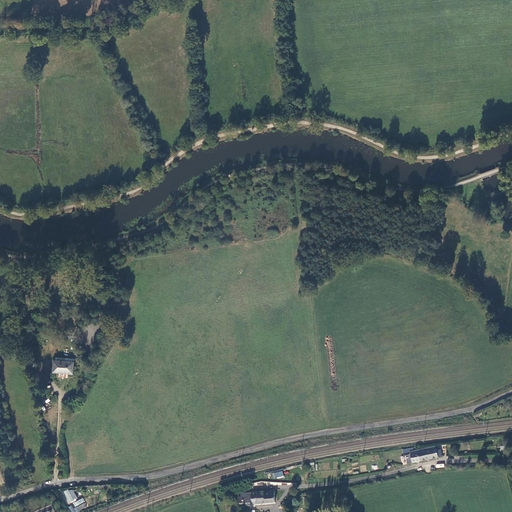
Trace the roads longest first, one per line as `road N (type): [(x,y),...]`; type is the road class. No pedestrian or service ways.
road 1 (unclassified): [(103,467),(118,477),(157,475),(288,439),(479,406),(511,391)]
road 2 (unclassified): [(103,467),(120,451),(166,360),(240,290),(250,249)]
road 3 (unclassified): [(250,249),(229,282),(161,338),(97,460)]
road 4 (residential): [(288,487),(437,461),(511,458)]
road 5 (unclassified): [(250,249),(235,52)]
road 6 (track): [(158,0),(106,25),(0,27)]
